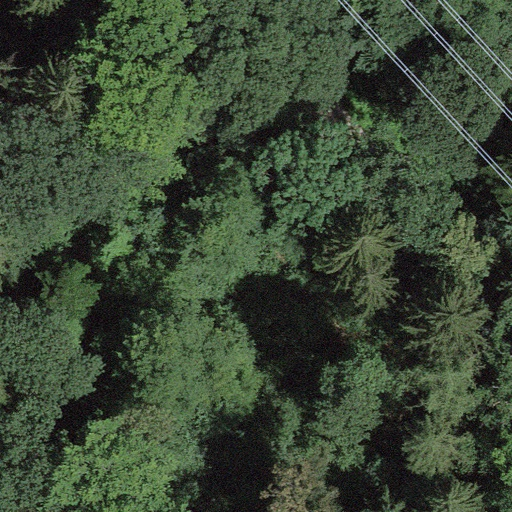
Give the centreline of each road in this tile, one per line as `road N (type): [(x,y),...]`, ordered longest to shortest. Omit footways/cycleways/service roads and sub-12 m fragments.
road 1 (track): [(494,511),(502,430),(472,315),(429,226),(364,142),(202,0)]
road 2 (track): [(93,0),(0,116)]
